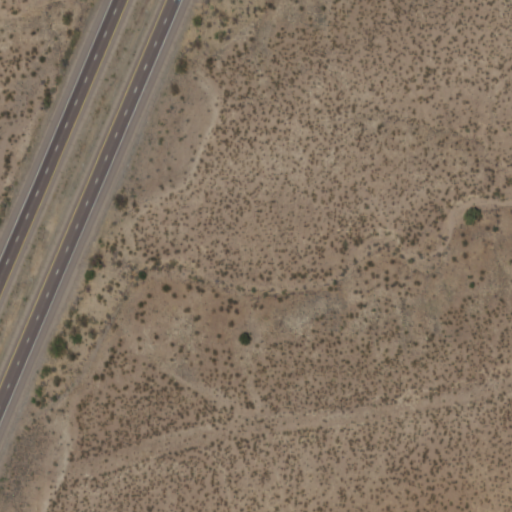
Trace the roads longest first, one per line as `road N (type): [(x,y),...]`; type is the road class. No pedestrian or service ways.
road 1 (motorway): [(0,401),(171,0)]
road 2 (motorway): [(117,0),(0,272)]
